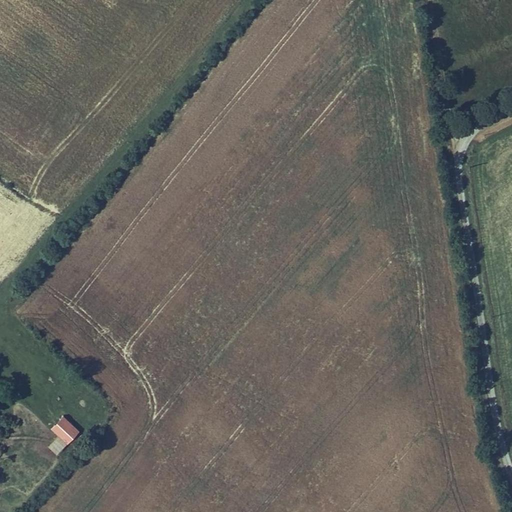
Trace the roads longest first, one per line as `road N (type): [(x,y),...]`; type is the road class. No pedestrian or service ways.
road 1 (unclassified): [(511,109),(469,135),(457,166),(490,406),(511,480)]
road 2 (track): [(0,297),(250,0)]
road 3 (track): [(430,0),(451,135),(461,150)]
